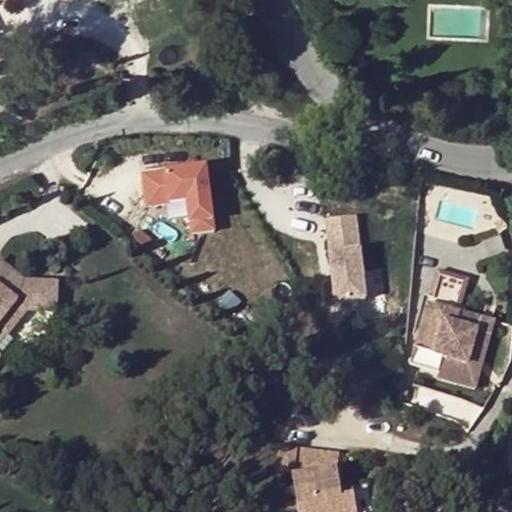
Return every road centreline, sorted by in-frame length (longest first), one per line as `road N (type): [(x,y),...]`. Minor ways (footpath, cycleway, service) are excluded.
road 1 (unclassified): [(386,133),(340,149),(176,118),(80,129),(0,159)]
road 2 (tertiary): [(268,0),(286,48),(320,91),(386,133)]
road 3 (tertiary): [(386,133),(453,157),(511,153)]
